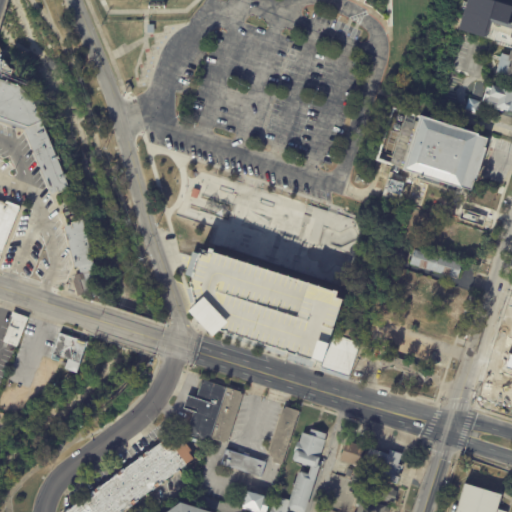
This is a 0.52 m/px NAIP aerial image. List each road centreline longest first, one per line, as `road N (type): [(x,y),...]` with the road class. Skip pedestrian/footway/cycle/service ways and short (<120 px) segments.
road 1 (secondary): [(451,430),(159,341)]
road 2 (residential): [(424,511),(511,236)]
road 3 (tertiary): [(158,247),(113,94),(75,0)]
road 4 (tertiary): [(107,444),(161,394),(177,347)]
